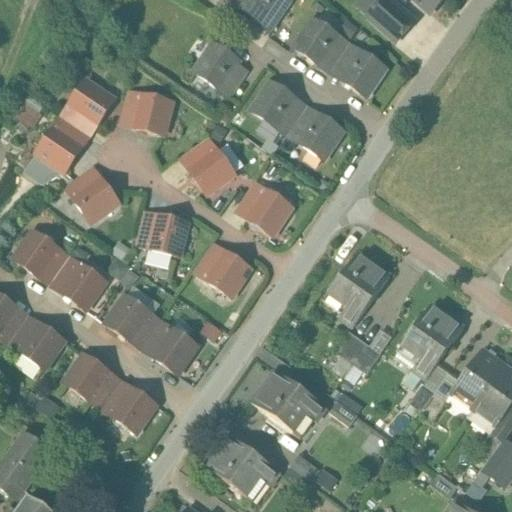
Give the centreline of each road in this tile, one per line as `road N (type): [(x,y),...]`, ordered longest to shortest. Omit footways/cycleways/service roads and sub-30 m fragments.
road 1 (residential): [(338,203),(133,511)]
road 2 (residential): [(494,0),(338,203)]
road 3 (residential): [(511,317),(338,203)]
